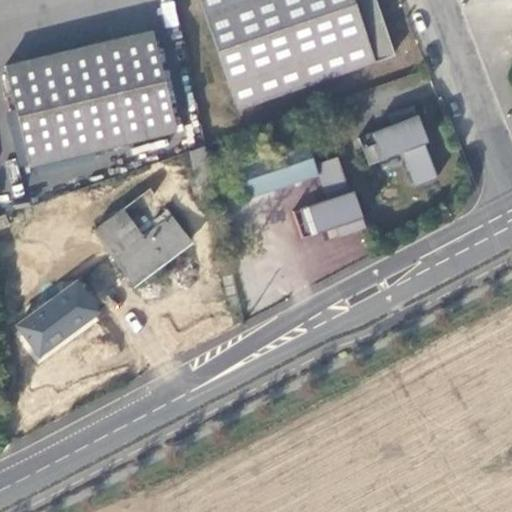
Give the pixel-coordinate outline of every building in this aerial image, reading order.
[(184,0),(196,50),(225,118),(383,63),(361,0),(184,0)] [(137,35),(0,67),(0,110),(15,176),(163,142),(137,35)] [(380,134),(347,147),(356,172),(390,159),(403,194),(427,184),(410,143),(414,142),(403,113),(376,123),(380,134)] [(295,146),(225,169),(236,204),(306,182),(303,171),(295,146)] [(315,205),(281,217),(291,245),(323,234),(327,244),(355,235),(344,204),(341,205),(327,162),(303,171),(306,182),(315,205)] [(137,192),(84,232),(125,287),(179,248),(137,192)] [(64,282),(6,324),(29,356),(87,313),(64,282)]
